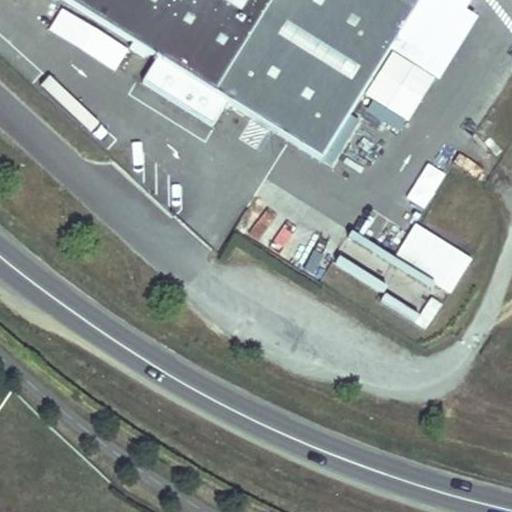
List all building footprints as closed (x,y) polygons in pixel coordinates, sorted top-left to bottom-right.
[(69,0),(141,46),(126,70),(195,115),(211,92),(257,121),(303,152),(402,0),(436,0),(448,7),(452,0),(69,0)] [(436,0),(402,0),(375,42),(410,65),(448,7),(436,0)] [(398,138),(405,125),(377,109),(370,121),(398,138)] [(423,213),(444,177),(425,166),(404,201),(423,213)] [(447,298),(468,265),(413,229),(391,262),(447,298)]
